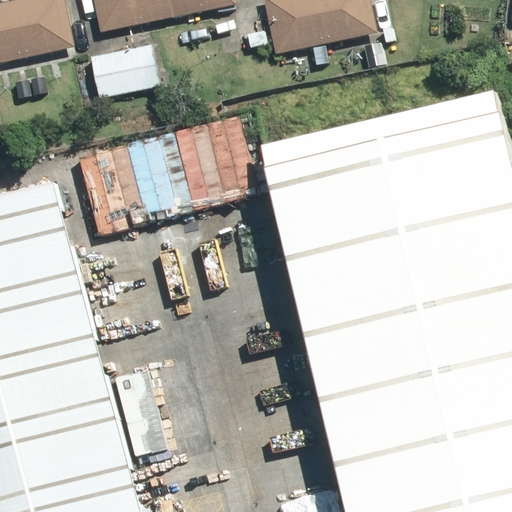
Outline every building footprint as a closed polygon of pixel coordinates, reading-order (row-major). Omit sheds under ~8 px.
[(34,0),(0,6),(0,64),(78,50),(69,0),(34,0)] [(236,0),(96,0),(102,35),(238,8),(236,0)] [(271,0),(267,1),(277,54),(379,35),(371,0),(271,0)] [(158,46),(94,61),(102,101),(167,87),(158,46)] [(16,83),(21,102),(51,96),(47,76),(16,83)] [(277,147),(360,511),(511,511),(511,97),(511,94),(277,147)] [(150,511),(66,183),(0,199),(0,511),(150,511)]
